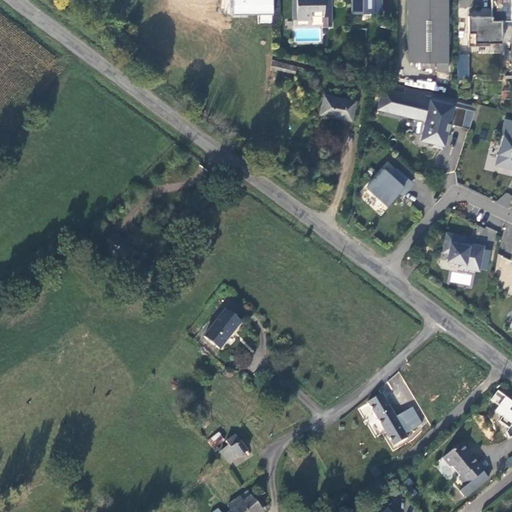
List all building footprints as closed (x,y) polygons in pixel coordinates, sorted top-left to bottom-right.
[(252,0),(232,0),(232,12),(259,12),(259,20),(273,20),(272,0),(258,0),(258,3),(253,3),(252,0)] [(292,0),(293,14),(296,14),(296,20),(308,19),(311,17),(311,14),(323,14),(323,17),(331,17),(331,0),(292,0)] [(351,0),(351,13),(381,13),(381,0),(351,0)] [(447,0),(407,0),(408,57),(412,62),(436,62),(436,71),(447,71),(447,0)] [(480,21),(480,17),(468,17),(468,40),(474,47),(489,47),(492,43),(502,43),(502,21),(511,21),(511,0),(491,0),(492,17),(492,21),(480,21)] [(332,27),(331,17),(323,17),(324,27),(332,27)] [(470,55),(458,54),(457,78),(469,78),(470,55)] [(294,73),(296,66),(272,60),(270,70),(275,71),(276,69),(294,73)] [(405,87),(435,88),(436,81),(405,80),(405,87)] [(448,132),(450,125),(468,130),(474,112),(423,99),(424,94),(404,89),(403,94),(382,89),(377,110),(425,121),(420,140),(432,143),(431,146),(442,149),(447,131),(448,132)] [(324,95),(320,114),(351,120),(355,102),(324,95)] [(501,135),(503,136),(495,165),(511,169),(511,121),(505,119),(501,135)] [(402,196),(413,184),(396,169),(390,176),(383,170),(366,188),(386,206),(396,196),(394,194),(397,191),(402,196)] [(132,250),(112,234),(103,246),(116,257),(122,262),(132,250)] [(457,269),(478,273),(483,248),(468,246),(468,248),(462,246),(463,238),(445,235),(442,254),(447,255),(446,263),(458,265),(457,269)] [(134,259),(128,266),(130,268),(125,274),(138,284),(149,270),(134,259)] [(451,272),(450,283),(471,285),(472,274),(451,272)] [(204,337),(219,349),(229,336),(240,323),(224,311),(214,324),(204,337)] [(511,427),(511,402),(504,396),(498,392),(490,401),(498,407),(494,412),(501,418),(499,421),(510,430),(511,428),(511,427)] [(382,393),(381,393),(367,401),(392,446),(408,437),(406,434),(426,422),(416,405),(396,416),(382,393)] [(224,441),(218,434),(212,428),(203,435),(215,452),(219,450),(216,446),(224,441)] [(228,463),(247,451),(235,435),(225,442),(228,446),(220,452),(228,463)] [(458,479),(465,486),(482,472),(486,469),(480,461),(477,464),(470,456),(469,457),(466,452),(467,451),(460,443),(442,458),(449,467),(452,467),(460,477),(458,479)] [(375,477),(394,464),(389,457),(371,470),(375,477)] [(488,479),(482,472),(465,486),(459,491),(464,498),(488,479)] [(414,487),(408,478),(399,483),(406,493),(412,503),(421,498),(418,493),(414,487)] [(226,506),(230,511),(259,511),(262,510),(247,491),(226,506)]
